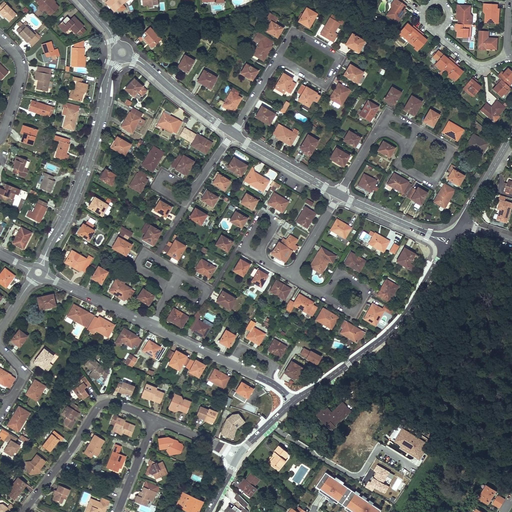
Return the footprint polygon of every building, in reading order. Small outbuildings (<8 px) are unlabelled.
[(34,0),(39,5),(45,10),(50,16),(58,7),(53,2),(52,3),(50,0),(34,0)] [(102,0),(113,11),(117,8),(120,12),(125,8),(122,4),(125,0),(102,0)] [(404,9),(406,6),(398,0),(396,4),(393,2),(390,5),(391,8),(386,15),(397,23),(402,15),(400,14),(404,9)] [(3,1),(0,4),(0,11),(5,17),(9,21),(16,14),(3,1)] [(498,23),(499,14),(497,14),(497,8),(497,4),(488,3),(487,7),(484,7),(483,11),(485,14),(485,22),(498,23)] [(472,20),(472,16),(470,14),(471,5),(457,4),(457,13),(459,13),(458,19),(458,23),(467,24),(468,24),(468,20),(472,20)] [(317,14),(306,7),(298,21),(302,24),(303,22),(309,26),(317,14)] [(271,21),(265,31),(277,37),(279,34),(275,32),(279,26),(275,23),(278,18),(269,13),(266,19),(271,21)] [(332,19),(330,18),(325,26),(325,27),(324,29),(323,29),(320,34),(333,42),(337,34),(334,32),(339,23),(341,20),(334,15),(332,19)] [(65,32),(69,28),(76,34),(77,32),(80,36),(85,30),(82,27),(83,26),(75,18),(72,22),(70,19),(66,16),(58,25),(65,32)] [(418,30),(415,27),(413,29),(411,27),(406,23),(399,31),(403,34),(401,36),(408,41),(418,30)] [(471,33),(471,28),(467,28),(467,24),(458,23),(458,30),(457,37),(468,37),(468,33),(471,33)] [(19,33),(18,34),(27,43),(28,42),(35,35),(33,33),(26,26),(25,26),(23,24),(22,24),(19,27),(16,30),(19,33)] [(149,27),(140,36),(143,39),(147,43),(148,42),(153,47),(161,39),(149,27)] [(420,48),(427,40),(422,36),(420,34),(421,32),(418,30),(408,41),(415,47),(416,45),(420,48)] [(480,30),(479,46),(486,46),(486,48),(497,49),(497,38),(488,38),(486,37),(486,35),(488,35),(489,31),(480,30)] [(34,31),(33,33),(35,35),(28,42),(32,46),(41,38),(34,31)] [(270,45),(262,41),(265,36),(258,32),(257,33),(255,31),(251,38),(253,39),(253,41),(258,44),(252,54),(258,57),(262,60),(265,54),(266,55),(272,46),(270,45)] [(364,41),(352,33),(345,44),(349,47),(350,45),(355,48),(354,50),(358,52),(360,49),(364,42),(364,41)] [(270,45),(273,41),(265,36),(262,41),(270,45)] [(60,56),(57,48),(54,50),(51,41),(41,44),(46,57),(55,54),(56,57),(60,56)] [(72,47),(71,66),(83,67),(83,56),(84,48),(72,47)] [(447,59),(442,54),(436,63),(439,66),(438,67),(441,70),(444,67),(447,70),(453,63),(447,59)] [(194,61),(184,55),(178,67),(183,70),(186,66),(189,68),(194,61)] [(456,80),(463,71),(458,67),(453,63),(447,70),(450,73),(447,75),(451,78),(452,77),(456,80)] [(246,64),(240,73),(252,80),(254,76),(250,74),(253,68),(246,64)] [(349,64),(347,68),(348,69),(344,75),(357,83),(363,72),(349,64)] [(37,66),(35,79),(38,80),(39,80),(37,89),(47,91),(47,88),(49,81),(51,68),(37,66)] [(511,71),(508,68),(503,72),(499,77),(499,78),(501,80),(505,84),(508,81),(509,82),(511,78),(511,71)] [(203,70),(197,81),(201,83),(202,81),(207,84),(206,86),(210,89),(216,77),(203,70)] [(283,73),(276,85),(274,88),(283,93),(285,90),(290,93),(296,84),(291,81),(292,78),(283,73)] [(83,92),(85,92),(87,84),(81,82),(82,79),(73,76),(72,80),(77,81),(74,90),(72,99),(81,101),(83,93),(82,93),(82,92),(83,92)] [(474,95),(481,87),(476,83),(471,78),(465,85),(468,88),(465,91),(469,94),(470,92),(474,95)] [(134,79),(125,89),(134,98),(138,93),(141,96),(146,90),(134,79)] [(505,89),(508,86),(505,84),(501,80),(497,84),(492,89),(500,96),(503,93),(506,90),(505,89)] [(332,94),(329,98),(333,101),(339,105),(341,105),(350,90),(338,83),(334,91),(335,91),(333,94),(332,94)] [(306,87),(301,85),(297,92),(301,95),(298,100),(304,104),(302,107),(306,110),(312,100),(316,102),(320,95),(316,93),(312,90),(311,92),(305,88),(306,87)] [(391,87),(387,95),(393,98),(390,102),(394,104),(401,92),(391,87)] [(230,92),(222,106),(231,112),(235,106),(236,107),(241,98),(237,95),(230,92)] [(411,96),(404,108),(410,112),(409,113),(414,115),(421,102),(411,96)] [(50,110),(51,106),(31,100),(28,110),(48,117),(48,115),(50,110)] [(367,100),(362,110),(359,109),(357,113),(359,115),(368,120),(371,116),(371,115),(373,116),(378,107),(367,100)] [(505,107),(497,100),(491,107),(490,108),(488,107),(489,106),(486,103),(480,110),(492,120),(496,115),(498,116),(505,107)] [(77,105),(64,102),(62,107),(64,107),(64,109),(67,110),(66,116),(63,127),(73,130),(75,121),(74,121),(75,119),(76,119),(78,111),(75,110),(77,105)] [(261,106),(259,110),(263,113),(259,119),(269,125),(275,114),(261,106)] [(130,113),(127,118),(126,118),(121,127),(132,133),(137,123),(140,118),(143,113),(133,108),(130,113)] [(430,109),(423,121),(426,123),(429,119),(434,123),(439,115),(430,109)] [(165,110),(158,123),(162,126),(173,131),(176,133),(182,122),(169,115),(170,113),(165,110)] [(448,121),(442,132),(451,137),(452,136),(458,139),(463,130),(448,121)] [(292,132),(282,126),(278,124),(273,133),(277,136),(276,137),(285,142),(286,141),(291,144),(297,135),(296,135),(298,131),(294,129),(292,132)] [(37,130),(23,125),(20,133),(23,133),(21,141),(32,145),(37,130)] [(356,135),(348,131),(343,140),(354,147),(356,143),(353,141),(356,135)] [(197,134),(191,145),(205,153),(211,144),(205,141),(206,140),(197,134)] [(473,134),(466,146),(481,155),(488,143),(473,134)] [(55,157),(63,159),(65,153),(66,154),(69,143),(68,143),(69,139),(55,135),(54,139),(60,141),(55,157)] [(318,141),(307,135),(299,148),(303,151),(310,154),(318,141)] [(116,141),(112,148),(124,155),(131,144),(117,137),(114,141),(116,141)] [(383,141),(377,151),(389,157),(391,154),(387,151),(390,146),(383,141)] [(153,146),(142,165),(152,171),(158,163),(156,162),(160,156),(161,157),(163,153),(153,146)] [(336,148),(329,158),(343,166),(345,162),(344,161),(348,155),(336,148)] [(175,168),(176,167),(182,171),(181,172),(185,175),(194,161),(183,155),(180,153),(175,160),(175,159),(171,166),(175,168)] [(26,160),(17,156),(16,156),(15,160),(16,161),(14,164),(13,168),(14,168),(12,172),(16,174),(18,173),(19,175),(23,177),(26,176),(28,171),(27,168),(24,167),(26,160)] [(247,165),(233,157),(231,161),(232,162),(228,168),(240,176),(247,165)] [(254,168),(252,167),(250,170),(244,179),(244,180),(262,191),(268,182),(263,179),(263,177),(254,172),(254,168)] [(116,176),(105,169),(102,173),(106,175),(103,180),(111,185),(116,176)] [(139,169),(137,174),(145,179),(148,174),(139,169)] [(449,175),(447,178),(458,185),(464,176),(456,171),(453,177),(449,175)] [(42,176),(44,177),(40,188),(50,192),(54,181),(52,180),(53,176),(43,172),(42,176)] [(129,186),(140,192),(142,188),(141,188),(146,179),(145,179),(137,174),(129,186)] [(218,174),(212,183),(224,190),(225,187),(227,184),(229,181),(218,174)] [(363,174),(358,185),(362,187),(362,186),(371,190),(376,180),(363,174)] [(387,184),(402,192),(405,194),(411,184),(408,182),(399,177),(398,178),(393,175),(387,184)] [(0,193),(0,194),(0,197),(8,201),(10,197),(8,197),(10,192),(12,193),(16,194),(18,189),(7,184),(4,189),(3,189),(0,187),(0,193)] [(444,184),(437,196),(438,197),(435,202),(444,208),(454,190),(444,184)] [(417,187),(411,199),(414,201),(417,197),(422,201),(427,193),(417,187)] [(203,196),(201,200),(212,207),(218,197),(210,193),(207,198),(203,196)] [(246,193),(240,203),(252,209),(254,206),(250,204),(254,198),(246,193)] [(274,193),(267,204),(276,209),(277,208),(283,211),(288,201),(274,193)] [(90,203),(88,207),(102,215),(111,200),(107,198),(104,203),(96,198),(92,204),(90,203)] [(39,199),(32,212),(30,217),(39,222),(41,218),(40,217),(41,216),(42,216),(46,207),(45,207),(47,203),(39,199)] [(154,210),(165,216),(168,211),(165,209),(167,205),(159,200),(154,210)] [(511,204),(511,203),(500,200),(498,207),(502,208),(501,210),(500,209),(497,219),(507,222),(511,204)] [(305,207),(296,221),(306,227),(309,221),(310,222),(315,213),(307,208),(305,207)] [(190,216),(189,218),(201,225),(206,215),(195,208),(193,212),(194,212),(191,216),(190,216)] [(235,211),(229,221),(241,227),(243,224),(239,222),(243,216),(235,211)] [(336,220),(330,230),(345,238),(351,228),(342,222),(341,224),(336,220)] [(84,229),(81,235),(88,240),(94,230),(83,223),(81,227),(84,229)] [(150,225),(143,238),(149,241),(148,243),(153,245),(161,231),(150,225)] [(118,230),(130,237),(133,233),(121,226),(118,230)] [(17,235),(13,243),(23,249),(31,233),(21,227),(17,234),(18,235),(18,236),(17,235)] [(374,234),(368,244),(383,252),(389,241),(380,236),(379,237),(374,234)] [(221,235),(215,244),(223,249),(227,243),(230,246),(232,242),(221,235)] [(278,242),(271,253),(285,262),(292,250),(291,250),(297,240),(290,235),(286,240),(283,245),(280,243),(278,242)] [(118,237),(112,247),(126,255),(128,251),(127,250),(130,244),(118,237)] [(185,246),(175,240),(171,247),(166,244),(163,250),(168,252),(174,256),(173,257),(177,260),(185,246)] [(318,251),(309,267),(321,274),(324,269),(323,268),(324,265),(326,266),(329,261),(330,258),(333,260),(335,256),(321,248),(319,252),(318,251)] [(411,270),(418,256),(415,254),(414,255),(407,251),(408,250),(404,248),(396,261),(411,270)] [(87,259),(72,250),(65,262),(70,265),(70,264),(73,265),(73,267),(80,271),(81,270),(83,265),(87,267),(92,258),(89,255),(87,259)] [(351,252),(344,263),(353,268),(354,267),(360,270),(365,261),(351,252)] [(201,259),(194,270),(203,275),(204,274),(210,277),(215,267),(201,259)] [(240,259),(233,270),(242,276),(247,268),(241,265),(243,261),(240,259)] [(98,266),(91,278),(95,280),(97,276),(103,279),(107,272),(98,266)] [(5,268),(0,274),(0,283),(5,287),(9,281),(10,282),(15,276),(5,268)] [(262,277),(256,273),(251,281),(261,287),(267,275),(264,273),(262,277)] [(398,286),(386,279),(383,284),(384,285),(383,288),(381,287),(377,295),(389,301),(398,286)] [(116,280),(109,291),(124,300),(125,299),(130,290),(131,288),(124,284),(116,280)] [(275,282),(270,291),(284,300),(290,289),(282,284),(281,285),(275,282)] [(154,296),(143,288),(137,297),(144,302),(148,297),(152,299),(154,296)] [(125,299),(129,301),(133,292),(130,290),(125,299)] [(216,301),(230,309),(236,299),(224,292),(220,298),(218,297),(216,301)] [(51,294),(37,297),(40,309),(55,306),(54,301),(53,301),(51,294)] [(299,294),(293,305),(307,313),(313,304),(307,300),(308,299),(299,294)] [(384,310),(372,303),(368,311),(369,311),(368,314),(366,314),(363,319),(375,325),(384,310)] [(87,327),(94,315),(81,309),(81,310),(78,308),(78,307),(73,304),(67,316),(87,327)] [(330,312),(323,308),(316,320),(331,329),(338,317),(333,314),(332,315),(329,313),(330,312)] [(178,313),(173,309),(167,319),(181,327),(188,317),(179,311),(178,313)] [(200,335),(204,337),(210,327),(198,320),(201,314),(197,312),(188,327),(192,330),(192,329),(200,334),(200,335)] [(96,330),(108,337),(114,325),(99,316),(98,318),(94,316),(89,326),(89,327),(96,330)] [(356,327),(342,319),(339,325),(341,326),(343,327),(340,333),(356,342),(358,339),(361,338),(364,333),(361,331),(360,332),(355,329),(356,327)] [(251,339),(259,343),(265,334),(252,327),(246,337),(250,340),(251,339)] [(124,328),(115,343),(119,346),(122,341),(132,347),(133,345),(138,337),(124,328)] [(19,329),(13,337),(19,341),(16,344),(19,347),(27,336),(19,329)] [(225,345),(228,347),(235,335),(226,330),(221,338),(227,341),(225,345)] [(274,339),(268,349),(277,354),(276,355),(280,357),(286,346),(274,339)] [(142,351),(154,358),(161,347),(157,345),(156,346),(148,341),(142,351)] [(299,354),(317,364),(322,355),(304,346),(299,354)] [(44,349),(34,361),(38,364),(39,363),(45,367),(49,362),(53,356),(44,349)] [(182,355),(175,351),(174,353),(171,358),(168,364),(179,370),(182,364),(186,366),(190,360),(186,358),(187,356),(182,354),(182,355)] [(123,360),(121,363),(127,366),(129,364),(129,362),(133,357),(133,356),(129,354),(125,360),(125,361),(123,360)] [(90,356),(84,364),(92,371),(90,373),(97,379),(100,374),(106,379),(108,375),(107,373),(102,369),(105,366),(103,364),(101,366),(90,356)] [(190,359),(190,360),(186,366),(186,367),(190,369),(189,371),(187,375),(196,380),(198,377),(205,365),(195,360),(194,361),(190,359)] [(284,372),(287,374),(290,371),(296,374),(298,370),(301,371),(303,368),(291,361),(284,372)] [(0,382),(4,385),(10,375),(11,375),(2,369),(1,371),(0,370),(0,382)] [(213,382),(223,388),(228,378),(219,373),(220,372),(214,369),(208,380),(209,380),(213,382)] [(290,371),(287,374),(293,378),(294,376),(297,378),(301,371),(298,370),(296,374),(290,371)] [(4,385),(9,388),(15,378),(10,375),(4,385)] [(89,382),(85,376),(81,379),(83,382),(77,387),(76,386),(72,389),(79,398),(81,397),(82,399),(88,394),(84,388),(86,386),(85,385),(89,382)] [(45,386),(35,380),(31,385),(33,386),(27,395),(37,400),(45,386)] [(118,383),(115,390),(123,394),(124,392),(127,393),(131,395),(134,386),(131,385),(122,381),(121,384),(118,383)] [(241,382),(235,391),(247,398),(249,394),(245,392),(249,386),(246,384),(242,382),(241,382)] [(146,384),(142,394),(143,394),(152,398),(151,399),(160,403),(163,393),(156,390),(156,388),(146,384)] [(247,398),(235,391),(233,395),(245,402),(247,398)] [(173,396),(170,404),(171,407),(174,409),(177,407),(179,408),(178,410),(186,413),(191,402),(184,399),(182,400),(181,396),(177,398),(173,396)] [(227,396),(224,404),(230,406),(232,398),(227,396)] [(342,402),(332,412),(334,415),(341,408),(347,414),(351,411),(342,402)] [(81,408),(72,403),(70,406),(71,407),(71,408),(70,407),(67,405),(65,410),(67,411),(65,414),(65,416),(66,417),(64,420),(65,425),(70,428),(74,422),(74,419),(72,419),(74,416),(75,416),(78,412),(81,408)] [(325,405),(317,413),(328,425),(332,429),(347,414),(341,408),(334,415),(332,412),(325,405)] [(7,425),(18,431),(29,413),(19,406),(13,415),(15,416),(11,421),(10,420),(7,425)] [(200,406),(196,416),(204,419),(205,418),(207,418),(206,419),(214,422),(217,412),(208,409),(208,410),(200,406)] [(118,416),(114,414),(110,423),(114,424),(113,427),(117,429),(118,430),(117,432),(122,434),(122,432),(131,435),(134,426),(124,422),(123,423),(120,422),(121,419),(117,417),(118,416)] [(227,419),(222,431),(226,433),(228,436),(232,438),(236,428),(244,421),(238,414),(232,415),(227,419)] [(430,443),(403,427),(395,440),(402,444),(401,447),(421,459),(430,443)] [(54,430),(42,445),(50,452),(59,440),(61,441),(64,438),(54,430)] [(104,440),(94,434),(90,442),(92,443),(91,445),(89,444),(86,450),(87,450),(85,454),(91,458),(93,454),(96,450),(99,452),(102,448),(100,447),(104,440)] [(175,440),(168,437),(158,439),(159,449),(167,448),(168,450),(172,452),(173,450),(174,450),(176,451),(179,450),(180,448),(182,449),(183,446),(182,444),(178,443),(174,441),(175,440)] [(19,439),(16,445),(22,449),(26,443),(19,439)] [(115,444),(107,467),(117,471),(119,467),(120,464),(122,464),(125,456),(118,453),(121,446),(115,444)] [(279,445),(275,451),(275,452),(278,454),(270,463),(274,467),(276,465),(279,468),(282,464),(283,464),(286,460),(285,459),(283,457),(287,452),(279,445)] [(270,463),(278,454),(275,452),(273,455),(268,462),(270,463)] [(37,454),(31,461),(31,462),(27,463),(28,469),(26,469),(27,472),(30,474),(39,473),(38,470),(39,469),(46,461),(37,454)] [(158,463),(150,460),(148,464),(149,464),(151,465),(150,467),(148,466),(146,471),(151,474),(153,473),(155,479),(167,473),(162,462),(158,463)] [(247,481),(245,484),(241,482),(239,486),(248,493),(249,494),(251,490),(254,492),(257,488),(255,486),(260,479),(252,472),(246,480),(247,481)] [(383,511),(384,511),(326,473),(314,489),(351,511),(383,511)] [(18,477),(5,493),(14,500),(26,484),(18,477)] [(156,492),(158,486),(145,481),(141,492),(140,496),(138,496),(137,495),(134,501),(146,506),(148,500),(152,502),(155,495),(151,493),(152,490),(156,492)] [(70,489),(59,485),(56,491),(54,495),(52,499),(61,503),(63,498),(65,499),(70,489)] [(478,500),(489,505),(498,491),(487,486),(478,500)] [(181,492),(175,505),(189,511),(197,511),(203,501),(181,492)] [(249,504),(238,493),(234,497),(238,501),(245,508),(249,504)] [(492,504),(500,508),(506,498),(497,494),(492,504)] [(100,502),(90,498),(84,511),(95,511),(96,511),(97,511),(98,511),(104,511),(109,501),(102,498),(100,502)] [(238,501),(235,505),(242,510),(240,511),(248,511),(249,511),(245,508),(238,501)]
